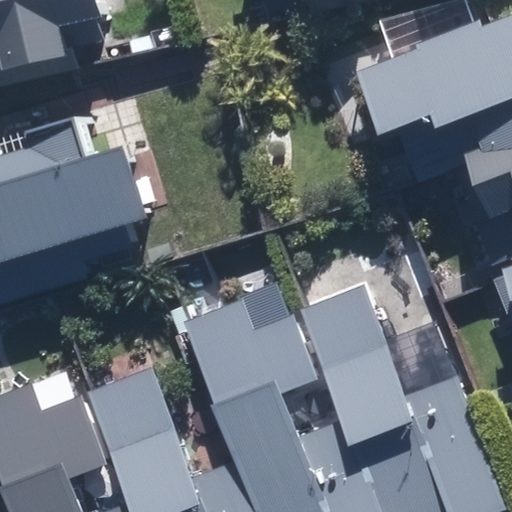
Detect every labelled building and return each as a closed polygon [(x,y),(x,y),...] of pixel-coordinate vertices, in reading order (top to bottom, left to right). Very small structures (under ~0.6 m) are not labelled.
[(72,39),(110,31),(103,0),(0,0),(0,55),(3,55),(10,84),(79,68),(72,39)] [(307,0),(310,15),(378,1),(378,0),(307,0)] [(490,30),(361,79),(388,150),(440,130),(446,145),(511,119),(511,32),(494,39),(490,30)] [(511,133),(484,144),(488,156),(470,163),(496,233),(511,227),(511,133)] [(0,173),(0,279),(156,229),(134,161),(95,173),(86,145),(0,173)] [(511,281),(497,287),(511,325),(511,281)] [(509,511),(464,385),(414,402),(375,294),(307,319),(332,389),(345,426),(299,442),(324,511),(509,511)] [(324,511),(299,442),(286,405),(332,389),(307,319),(261,335),(252,313),(199,332),(248,467),(264,511),(324,511)] [(264,511),(248,467),(199,485),(158,373),(95,396),(129,489),(137,511),(264,511)] [(72,488),(115,472),(90,403),(47,418),(37,389),(0,402),(0,462),(11,493),(67,472),(72,488)] [(67,472),(11,493),(18,511),(81,511),(80,507),(72,488),(67,472)] [(137,511),(129,489),(80,507),(81,511),(137,511)]
